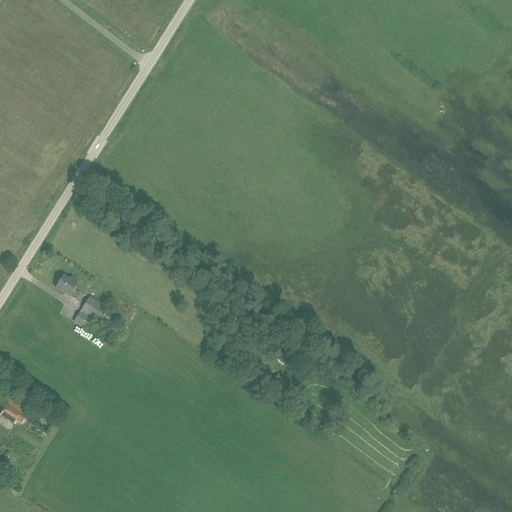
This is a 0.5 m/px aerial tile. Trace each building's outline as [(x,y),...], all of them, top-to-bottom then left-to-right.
[(48,261),(50,276),(67,275),(65,259),(48,261)] [(72,278),(70,281),(63,276),(55,288),(69,297),(76,301),(80,295),(74,291),(77,286),(76,285),(78,281),(72,278)] [(107,328),(116,314),(90,297),(74,322),(84,329),(91,318),(107,328)] [(284,398),(292,386),(278,375),(268,385),(284,398)] [(21,425),(26,417),(24,415),(27,411),(25,409),(26,409),(25,408),(25,407),(8,395),(7,397),(7,405),(0,415),(15,424),(17,421),(21,425)]
